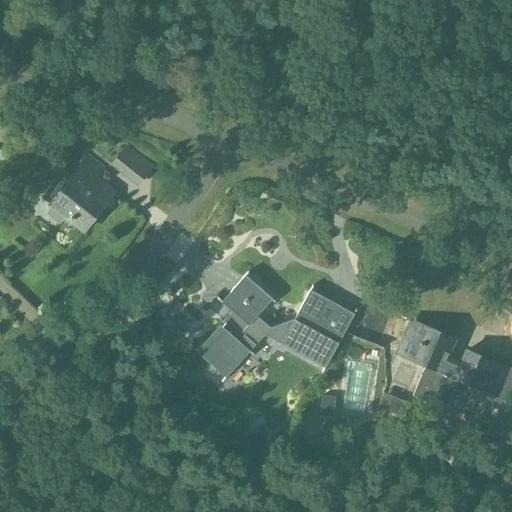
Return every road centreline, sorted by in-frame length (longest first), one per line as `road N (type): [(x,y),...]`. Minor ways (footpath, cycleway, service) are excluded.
road 1 (residential): [(0,404),(136,274),(236,139)]
road 2 (residential): [(511,261),(236,139)]
road 3 (unclassified): [(236,139),(87,92),(0,81)]
